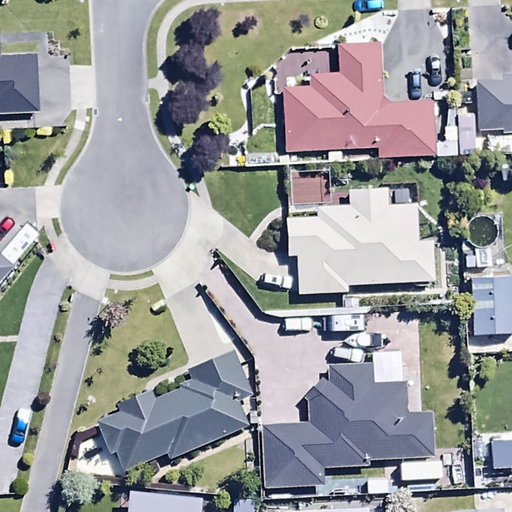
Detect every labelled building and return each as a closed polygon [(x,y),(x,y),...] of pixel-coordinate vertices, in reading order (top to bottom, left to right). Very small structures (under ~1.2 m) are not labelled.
[(389,108),(376,95),(374,45),(332,46),(333,75),(306,76),(307,92),(277,93),(280,156),(372,153),(372,161),(454,158),(454,142),(453,131),(441,132),(441,144),(431,145),(430,106),(389,108)] [(0,116),(35,116),(33,57),(0,58),(0,116)] [(496,134),(496,137),(511,136),(511,77),(496,78),(496,84),(471,85),(473,134),(496,134)] [(454,142),(454,158),(485,157),(484,141),(454,142)] [(343,296),(343,290),(430,286),(428,244),(413,245),(411,207),(382,209),(382,193),(343,194),(343,211),(312,213),(312,221),(282,222),(283,262),(292,261),(294,299),(343,296)] [(505,266),(504,250),(461,253),(462,272),(488,270),(487,267),(505,266)] [(0,278),(10,267),(0,257),(0,278)] [(249,397),(230,356),(185,376),(188,383),(176,388),(178,392),(152,403),(147,393),(113,408),(115,414),(90,426),(105,459),(110,457),(119,478),(162,459),(165,466),(245,431),(233,404),(249,397)] [(318,382),(299,403),(303,407),(304,428),(259,429),(260,493),(312,492),(311,488),(320,488),(320,474),(358,473),(358,464),(429,462),(428,416),(403,417),(402,387),(369,388),(369,367),(324,368),(325,387),(318,382)] [(511,445),(488,447),(489,474),(511,473),(511,445)] [(194,511),(195,505),(123,499),(121,511),(194,511)] [(251,511),(252,502),(231,501),(230,511),(251,511)]
